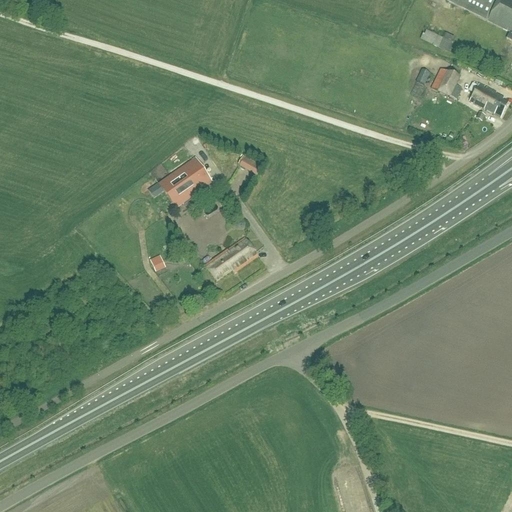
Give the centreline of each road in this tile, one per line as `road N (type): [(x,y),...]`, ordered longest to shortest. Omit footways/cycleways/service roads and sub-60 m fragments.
road 1 (unclassified): [(0,430),(316,254),(511,124)]
road 2 (trunk): [(0,464),(333,282),(492,183)]
road 3 (track): [(460,163),(0,16)]
road 4 (tertiary): [(289,353),(0,508)]
road 5 (tertiary): [(511,231),(289,353)]
road 6 (track): [(342,410),(511,446)]
